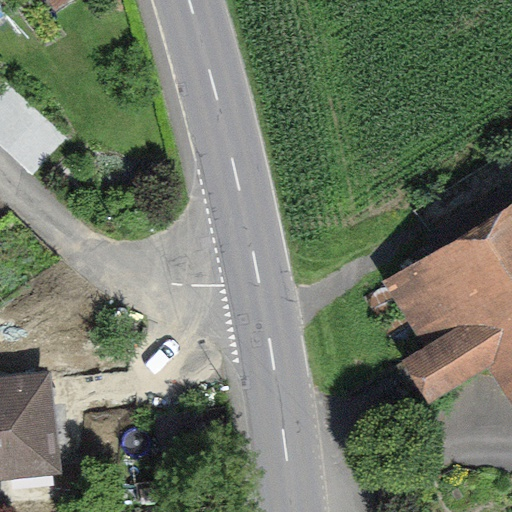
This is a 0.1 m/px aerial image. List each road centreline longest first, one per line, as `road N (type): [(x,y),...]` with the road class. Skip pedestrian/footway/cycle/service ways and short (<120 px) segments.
road 1 (secondary): [(250,298),(184,0)]
road 2 (residential): [(0,203),(104,278),(178,306),(250,298)]
road 3 (secondary): [(287,511),(250,298)]
